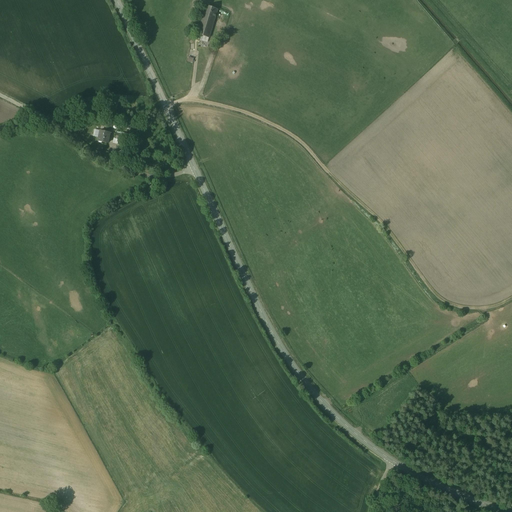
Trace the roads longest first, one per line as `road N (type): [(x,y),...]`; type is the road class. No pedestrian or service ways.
road 1 (track): [(183,100),(227,106),(294,137),(444,304),(481,312),(511,300)]
road 2 (tertiary): [(193,166),(287,357),(335,416),(392,461)]
road 3 (residential): [(193,166),(157,177),(117,165),(0,95)]
road 4 (tertiary): [(117,0),(193,166)]
road 5 (tertiary): [(392,461),(507,511)]
